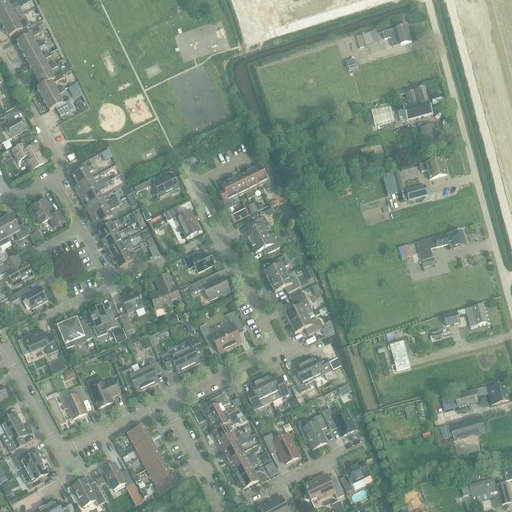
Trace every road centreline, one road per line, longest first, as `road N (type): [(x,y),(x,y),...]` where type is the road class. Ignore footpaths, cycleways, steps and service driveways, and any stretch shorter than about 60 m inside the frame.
road 1 (residential): [(511,310),(426,0)]
road 2 (residential): [(165,404),(272,345),(197,183)]
road 3 (track): [(511,236),(447,0)]
road 4 (residential): [(111,285),(65,302),(40,258),(41,249),(80,227)]
road 5 (residential): [(223,510),(361,445)]
road 6 (residential): [(223,510),(165,404)]
